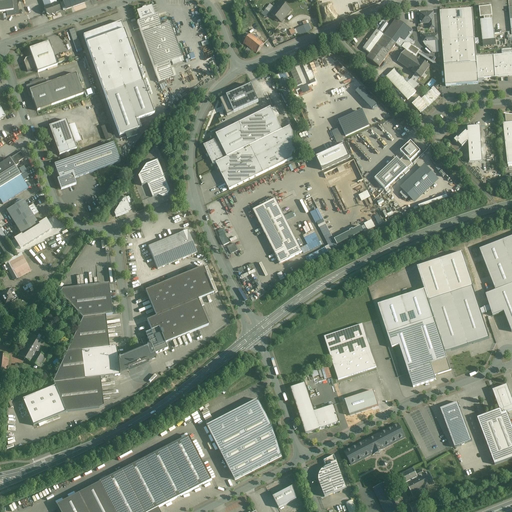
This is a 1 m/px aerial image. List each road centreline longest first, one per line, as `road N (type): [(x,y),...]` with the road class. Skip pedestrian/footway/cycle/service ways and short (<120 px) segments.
road 1 (tertiary): [(255,334),(113,433),(0,480)]
road 2 (tertiary): [(511,204),(394,245),(255,334)]
road 3 (residential): [(115,231),(82,228),(54,201),(0,50)]
road 4 (residential): [(435,0),(383,7),(237,69)]
road 5 (residential): [(491,371),(300,459)]
road 6 (residential): [(194,197),(255,334)]
road 7 (residential): [(237,69),(195,123),(194,197)]
road 8 (residential): [(0,48),(130,0)]
road 9 (residential): [(255,334),(300,459)]
